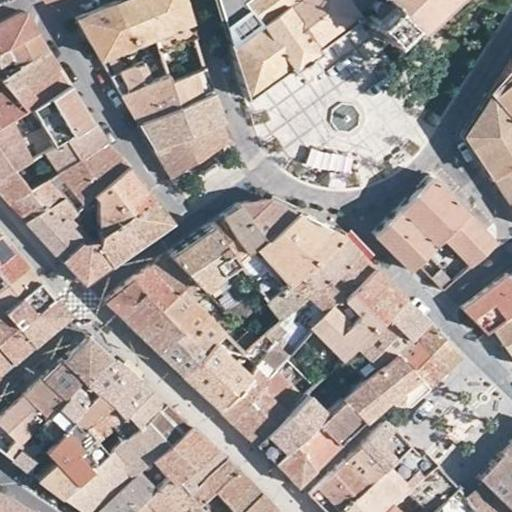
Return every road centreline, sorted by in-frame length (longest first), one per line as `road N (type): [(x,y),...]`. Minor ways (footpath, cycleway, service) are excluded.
road 1 (residential): [(182,225),(46,9)]
road 2 (residential): [(434,136),(511,237),(433,305)]
road 3 (residential): [(197,0),(231,106),(263,169)]
road 4 (residential): [(434,136),(441,112),(511,11)]
road 5 (residential): [(0,389),(90,310),(78,299)]
road 6 (residential): [(433,305),(357,236),(346,205)]
road 7 (residential): [(78,299),(182,225)]
